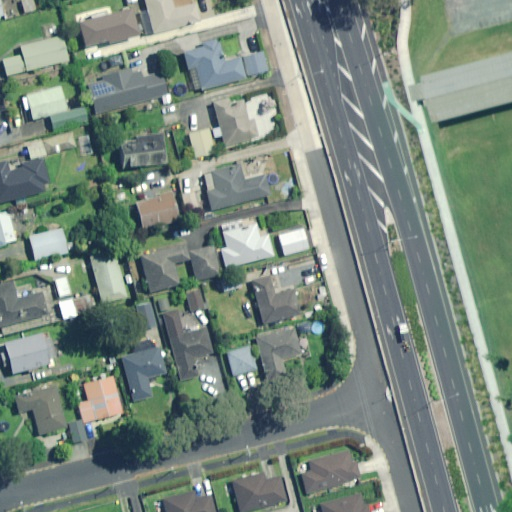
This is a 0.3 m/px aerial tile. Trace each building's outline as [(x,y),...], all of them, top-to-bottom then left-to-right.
[(197,2),(175,7),(173,0),(145,0),(154,33),(202,21),(197,2)] [(133,5),(79,19),(85,45),(108,39),(109,42),(141,34),(133,5)] [(182,47),(194,91),(247,77),(241,55),(223,60),(217,37),(182,47)] [(61,39),(19,49),(21,56),(2,61),(6,77),(67,62),(61,39)] [(263,52),(246,57),(250,75),(268,70),(263,52)] [(511,53),(428,76),(430,81),(413,85),(418,102),(434,97),(441,122),(511,103),(511,53)] [(164,76),(145,81),(143,72),(134,75),(132,67),(107,74),(109,82),(90,87),(97,113),(169,93),(164,76)] [(52,132),(89,123),(85,109),(67,113),(61,88),(21,98),(23,109),(28,108),(31,121),(48,117),(52,132)] [(243,92),(213,101),(226,146),(257,136),(243,92)] [(213,154),(207,131),(189,136),(195,158),(213,154)] [(30,160),(42,157),(76,149),(73,136),(27,147),(30,160)] [(167,137),(123,140),(125,167),(169,164),(167,137)] [(42,157),(30,160),(31,163),(8,169),(7,163),(0,164),(0,204),(51,192),(46,173),(58,171),(55,161),(44,164),(42,157)] [(265,174),(240,181),(235,163),(210,170),(215,188),(205,191),(211,211),(271,194),(265,174)] [(175,190),(135,199),(142,228),(182,219),(175,190)] [(0,212),(0,247),(18,243),(8,210),(0,212)] [(267,230),(263,231),(260,218),(243,222),(241,217),(222,222),(233,266),(274,256),(267,230)] [(304,228),(278,235),(283,255),(309,249),(304,228)] [(61,231),(28,238),(34,264),(67,256),(61,231)] [(210,233),(136,253),(148,295),(178,287),(172,263),(186,260),(191,280),(221,272),(210,233)] [(114,249),(87,256),(102,305),(128,298),(114,249)] [(239,274),(220,280),(224,293),(243,288),(239,274)] [(275,277),(252,282),(262,325),(302,316),(295,289),(279,293),(275,277)] [(67,280),(55,284),(59,299),(72,295),(67,280)] [(0,287),(0,329),(47,317),(41,294),(19,300),(14,283),(0,287)] [(199,292),(186,295),(191,314),(204,311),(199,292)] [(85,297),(58,303),(62,321),(89,314),(85,297)] [(167,298),(157,300),(160,313),(171,311),(167,298)] [(153,305),(136,308),(142,332),(158,329),(153,305)] [(204,328),(191,332),(185,312),(178,314),(177,311),(162,315),(179,383),(195,379),(191,361),(211,355),(204,328)] [(287,380),(282,358),(305,352),(298,325),(255,335),(267,385),(287,380)] [(49,365),(48,360),(54,359),(50,340),(44,341),(42,334),(4,343),(11,374),(49,365)] [(227,354),(233,379),(256,373),(250,348),(227,354)] [(130,391),(152,386),(151,380),(165,377),(158,349),(122,358),(130,391)] [(121,416),(112,378),(82,385),(86,404),(78,406),(82,425),(121,416)] [(60,402),(56,387),(12,398),(17,415),(31,412),(37,437),(67,429),(60,402)] [(85,442),(81,424),(69,427),(72,445),(85,442)] [(306,496),(347,485),(346,481),(357,478),(350,451),(310,462),(312,472),(300,475),(306,496)] [(265,483),(262,474),(230,483),(238,511),(248,511),(287,501),(280,478),(265,483)] [(197,502),(194,492),(161,500),(163,511),(214,511),(211,498),(197,502)] [(366,511),(362,495),(320,505),(321,511),(366,511)]
